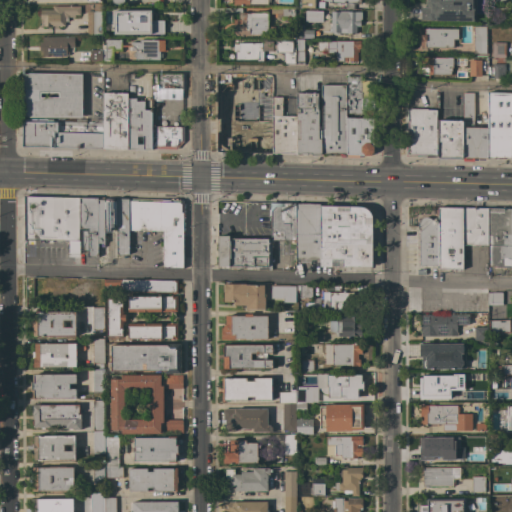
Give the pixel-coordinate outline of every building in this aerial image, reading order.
[(314,0),(314,8),(300,8),(300,0),(314,0)] [(427,23),(427,21),(421,21),(420,7),(427,7),(427,0),(472,0),(472,23),(427,23)] [(87,11),(94,11),(94,4),(102,4),(102,35),(87,35),(87,11)] [(53,10),(53,6),(80,6),(80,15),(75,15),(75,17),(68,17),(68,21),(65,21),(65,26),(43,26),(43,19),(40,19),(40,10),(53,10)] [(268,35),(249,35),(249,36),(233,36),(233,19),(240,19),(239,18),(238,15),(240,13),(234,13),(234,7),(241,7),(242,12),(244,12),(244,13),(268,12),(268,35)] [(294,7),(294,18),(282,18),(277,18),(277,14),(271,14),(270,7),(294,7)] [(162,9),(162,16),(163,16),(163,19),(160,19),(160,28),(151,28),(151,26),(137,26),(137,18),(134,18),(134,20),(126,20),(126,9),(162,9)] [(322,11),(322,22),(305,22),(305,11),(322,11)] [(339,11),(347,11),(360,12),(360,26),(356,26),(356,33),(347,33),(347,32),(339,32),(339,34),(333,34),(333,32),(331,32),(331,31),(329,31),(329,28),(331,28),(331,11),(339,11)] [(123,25),(123,36),(112,36),(112,25),(123,25)] [(297,25),(304,25),(304,30),(313,30),(313,38),(297,38),(297,25)] [(486,26),(486,54),(474,54),(473,26),(486,26)] [(420,29),(458,29),(458,39),(453,39),(453,48),(420,48),(420,29)] [(74,47),(68,47),(68,55),(67,55),(67,56),(42,56),(42,37),(74,37),(74,47)] [(498,42),(499,37),(504,37),(504,42),(506,42),(505,57),(492,57),(492,42),(498,42)] [(139,42),(139,40),(152,40),(152,39),(154,39),(154,40),(164,40),(164,51),(160,51),(160,53),(162,53),(162,57),(159,57),(159,60),(135,60),(135,57),(133,57),(133,53),(135,53),(135,51),(131,51),(131,42),(139,42)] [(103,51),(105,51),(105,40),(121,40),(121,52),(113,52),(113,62),(103,62),(103,51)] [(360,41),(360,49),(359,49),(359,52),(357,52),(358,61),(335,61),(335,53),(327,53),(327,50),(318,51),(318,42),(327,42),(327,41),(360,41)] [(262,43),(264,43),(264,51),(262,51),(262,53),(258,54),(258,60),(256,60),(256,61),(252,61),(252,60),(251,60),(251,61),(249,61),(249,60),(235,60),(235,57),(234,57),(234,54),(235,54),(235,52),(238,52),(238,50),(234,50),(234,44),(238,44),(238,43),(262,43)] [(102,62),(102,61),(89,62),(89,50),(102,49),(102,51),(103,51),(103,62),(102,62)] [(295,52),(296,64),(284,64),(283,52),(295,52)] [(453,67),(452,67),(452,71),(451,71),(451,75),(428,75),(428,68),(421,68),(422,57),(453,58),(453,67)] [(480,61),(480,75),(470,75),(470,61),(480,61)] [(505,64),(504,78),(493,78),(493,65),(492,65),(492,64),(505,64)] [(23,74),(28,74),(28,73),(82,73),(82,118),(76,118),(76,119),(24,119),(23,74)] [(177,89),(177,92),(168,92),(168,96),(157,96),(157,85),(152,85),(152,73),(182,73),(182,89),(177,89)] [(346,113),(346,85),(346,76),(362,76),(362,86),(371,86),(371,92),(362,92),(362,106),(365,106),(365,111),(367,111),(368,112),(368,114),(367,117),(364,117),(362,115),(362,113),(346,113)] [(346,113),(346,118),(346,154),(321,155),(321,109),(321,85),(322,85),(346,85),(346,113)] [(128,149),(103,148),(103,119),(103,92),(127,93),(127,98),(128,98),(128,149)] [(487,157),(487,158),(485,158),(485,160),(478,160),(479,158),(471,158),(471,159),(465,159),(465,158),(463,158),(463,121),(463,92),(474,92),(474,128),(487,128),(487,157)] [(321,155),(321,157),(297,158),(297,153),(296,116),(296,93),(297,93),(318,93),(318,99),(319,99),(319,102),(318,102),(318,109),(321,109),(321,155)] [(487,157),(487,128),(488,93),(511,93),(511,116),(511,157),(487,157)] [(128,149),(128,98),(136,98),(136,101),(144,101),(144,96),(150,97),(150,109),(145,108),(145,110),(152,110),(152,126),(153,126),(153,148),(152,148),(152,150),(128,149)] [(297,153),(273,153),(272,97),(281,97),(281,116),(296,116),(297,153)] [(417,157),(417,155),(408,155),(408,109),(427,109),(427,110),(436,110),(436,121),(437,121),(438,157),(417,157)] [(346,118),(373,118),(373,147),(374,147),(374,151),(373,151),(373,152),(370,155),(368,155),(368,158),(361,158),(361,155),(346,154),(346,118)] [(103,119),(103,148),(102,148),(102,149),(21,146),(21,143),(24,143),(24,119),(76,119),(103,119)] [(463,121),(463,158),(438,157),(437,121),(463,121)] [(183,127),(183,140),(176,148),(153,148),(153,126),(183,127)] [(269,141),(269,149),(255,149),(255,141),(269,141)] [(80,229),(78,229),(79,241),(80,241),(80,258),(67,258),(68,241),(26,239),(26,196),(80,198),(80,229)] [(98,247),(97,247),(98,257),(88,257),(88,251),(81,251),(81,231),(88,231),(87,229),(80,229),(80,198),(98,198),(98,200),(98,247)] [(128,230),(128,254),(117,254),(116,228),(116,200),(116,199),(117,199),(128,199),(128,230)] [(129,199),(180,201),(182,201),(183,203),(183,205),(183,267),(163,267),(163,231),(129,230),(128,230),(128,199),(129,199)] [(116,228),(104,228),(104,247),(98,247),(98,200),(116,200),(116,228)] [(272,240),(270,240),(271,203),(295,204),(295,240),(272,240)] [(319,259),(295,259),(295,240),(295,204),(320,204),(320,206),(319,259)] [(320,206),(360,207),(362,207),(364,208),(367,209),(369,211),(370,213),(371,215),(372,217),(372,266),(319,266),(319,259),(320,206)] [(438,217),(438,208),(462,208),(462,245),(463,268),(438,269),(438,265),(438,217)] [(487,244),(462,245),(462,208),(487,208),(487,244)] [(511,267),(488,267),(487,267),(487,244),(487,208),(511,208),(511,211),(511,264),(511,267)] [(438,265),(419,265),(419,264),(418,264),(418,259),(419,259),(419,258),(418,258),(418,252),(419,252),(419,251),(418,251),(418,245),(419,245),(419,244),(418,244),(418,239),(419,239),(419,237),(418,237),(418,231),(419,231),(418,229),(418,226),(418,224),(418,222),(419,221),(420,219),(423,218),(425,217),(427,217),(429,218),(431,219),(432,220),(438,217),(438,265)] [(229,236),(229,239),(268,238),(268,241),(271,241),(271,259),(268,259),(268,266),(268,269),(265,269),(265,266),(218,267),(218,236),(229,236)] [(120,280),(120,279),(174,281),(174,282),(175,282),(175,294),(172,294),(172,293),(105,291),(105,279),(120,280)] [(223,284),(245,284),(264,285),(264,294),(265,294),(265,298),(264,309),(246,309),(246,305),(234,305),(234,302),(224,302),(223,284)] [(297,285),(299,285),(312,285),(312,293),(323,293),(323,292),(329,292),(358,292),(358,310),(334,310),(334,311),(323,310),(323,305),(312,305),(312,300),(303,299),(303,298),(299,297),(299,299),(296,299),(297,285)] [(295,286),(295,303),(283,303),(283,299),(271,299),(271,286),(295,286)] [(502,293),(502,305),(488,305),(488,292),(502,293)] [(161,296),(161,312),(128,312),(128,297),(161,296)] [(177,296),(177,311),(162,312),(162,296),(177,296)] [(122,299),(122,315),(125,315),(125,321),(122,321),(122,336),(107,336),(107,299),(122,299)] [(103,308),(104,330),(92,330),(92,318),(91,318),(91,313),(92,313),(92,308),(103,308)] [(283,311),(293,311),(294,333),(284,334),(283,311)] [(33,336),(33,328),(31,328),(31,321),(33,321),(33,312),(75,312),(75,336),(33,336)] [(245,316),(245,314),(252,314),(252,316),(267,316),(267,339),(252,338),(252,340),(245,340),(245,339),(235,339),(235,340),(221,340),(221,328),(223,328),(224,326),(225,325),(225,324),(226,315),(245,316)] [(469,324),(456,324),(456,332),(457,332),(457,336),(421,336),(420,327),(419,327),(419,324),(420,324),(420,315),(469,315),(469,324)] [(357,316),(357,319),(358,319),(358,323),(361,323),(361,336),(349,336),(349,337),(336,337),(336,321),(338,321),(338,316),(357,316)] [(509,320),(509,332),(489,333),(489,320),(509,320)] [(161,323),(161,339),(128,339),(128,323),(161,323)] [(177,323),(177,339),(162,339),(162,323),(177,323)] [(487,327),(487,340),(474,340),(474,327),(487,327)] [(311,341),(311,334),(324,333),(324,341),(311,341)] [(104,339),(104,363),(92,363),(92,339),(104,339)] [(33,367),(33,358),(32,358),(32,352),(34,352),(34,344),(76,343),(76,367),(33,367)] [(354,344),(354,343),(356,343),(356,345),(361,345),(362,354),(357,354),(358,359),(359,359),(360,366),(332,366),(332,363),(325,363),(325,345),(354,344)] [(419,343),(419,358),(421,358),(421,369),(465,369),(464,351),(463,351),(463,343),(419,343)] [(166,345),(166,344),(180,344),(180,373),(164,373),(165,370),(111,371),(111,345),(166,345)] [(272,345),(272,354),(251,354),(251,360),(272,360),(272,368),(223,369),(223,345),(272,345)] [(312,361),(312,372),(301,372),(301,361),(312,361)] [(511,364),(511,374),(502,374),(502,365),(511,364)] [(103,392),(93,392),(92,370),(99,369),(103,369),(103,392)] [(31,382),(32,382),(32,373),(76,374),(76,383),(69,383),(69,389),(76,389),(76,398),(40,398),(40,399),(33,399),(33,392),(31,392),(31,382)] [(419,373),(422,373),(422,374),(439,374),(439,377),(441,377),(441,381),(445,381),(445,394),(419,394),(419,373)] [(361,381),(363,381),(363,388),(363,391),(359,391),(359,397),(358,397),(358,399),(343,399),(343,397),(340,397),(340,398),(328,398),(328,389),(317,388),(317,374),(361,374),(361,381)] [(121,434),(121,433),(118,433),(118,430),(110,430),(110,379),(121,379),(121,375),(160,375),(160,386),(163,386),(163,420),(182,420),(182,433),(160,433),(160,434),(121,434)] [(182,388),(163,388),(163,375),(182,375),(182,388)] [(224,377),(224,378),(247,378),(247,382),(253,382),(253,378),(271,378),(271,400),(253,400),(253,397),(247,397),(247,401),(223,401),(222,377),(224,377)] [(295,403),(295,392),(295,387),(311,386),(312,403),(306,403),(295,403)] [(461,389),(475,389),(475,391),(486,391),(486,402),(461,402),(461,389)] [(506,402),(489,401),(489,390),(506,390),(506,402)] [(295,392),(295,403),(282,403),(278,404),(278,392),(295,392)] [(93,400),(104,400),(104,431),(93,431),(93,400)] [(295,430),(282,430),(282,403),(295,403),(295,411),(295,419),(295,430)] [(295,403),(306,403),(306,411),(295,411),(295,403)] [(319,406),(325,406),(325,404),(363,404),(363,430),(351,430),(351,431),(325,431),(325,429),(319,429),(319,406)] [(79,405),(79,413),(77,412),(77,414),(81,414),(81,430),(74,430),(74,429),(62,428),(62,425),(51,425),(50,428),(33,428),(33,425),(33,424),(32,423),(33,421),(33,420),(33,416),(32,417),(32,405),(79,405)] [(457,405),(457,407),(459,407),(459,414),(471,414),(471,430),(456,430),(455,426),(454,426),(454,424),(427,424),(427,426),(425,426),(425,424),(419,425),(419,417),(420,417),(420,405),(457,405)] [(267,408),(267,425),(270,425),(270,427),(272,427),(272,432),(252,432),(252,428),(241,428),(241,426),(234,426),(235,432),(225,432),(225,420),(223,420),(223,409),(267,408)] [(312,419),(312,434),(296,434),(295,430),(295,419),(312,419)] [(485,423),(485,430),(475,431),(475,423),(485,423)] [(104,431),(104,454),(93,454),(93,431),(104,431)] [(284,455),(284,434),(295,434),(295,455),(284,455)] [(75,460),(34,460),(34,452),(33,452),(33,444),(34,444),(34,436),(75,436),(75,460)] [(326,437),(350,436),(361,436),(361,438),(363,438),(363,443),(361,443),(362,450),(363,450),(363,454),(362,454),(362,456),(358,456),(358,458),(356,458),(356,460),(353,460),(353,458),(349,458),(349,459),(346,459),(346,458),(341,458),(341,455),(326,455),(326,437)] [(446,436),(446,447),(442,447),(442,451),(441,451),(441,455),(420,455),(420,444),(422,443),(422,437),(446,436)] [(176,437),(176,445),(178,445),(178,446),(179,446),(179,453),(178,453),(178,454),(177,454),(177,463),(168,463),(168,461),(133,461),(133,452),(132,452),(132,447),(133,447),(133,438),(176,437)] [(474,449),(475,457),(479,457),(478,437),(484,437),(485,461),(474,461),(474,464),(462,464),(462,462),(461,462),(461,449),(474,449)] [(105,438),(118,438),(118,466),(105,466),(105,438)] [(245,440),(245,443),(257,443),(257,445),(259,445),(259,448),(257,448),(257,456),(258,457),(258,460),(257,461),(257,463),(238,463),(223,463),(223,453),(229,453),(229,440),(245,440)] [(490,451),(511,451),(511,464),(504,464),(504,463),(490,463),(490,451)] [(325,457),(325,465),(314,465),(314,457),(325,457)] [(104,485),(93,485),(92,462),(104,462),(104,485)] [(428,486),(428,488),(425,488),(425,486),(422,486),(422,480),(419,480),(419,465),(421,465),(421,467),(460,467),(460,468),(461,468),(461,474),(460,474),(460,479),(454,479),(454,484),(452,484),(452,486),(428,486)] [(118,466),(118,467),(122,467),(122,478),(105,478),(105,466),(118,466)] [(362,467),(362,478),(360,478),(360,480),(359,480),(359,483),(358,483),(358,495),(351,495),(351,490),(334,490),(334,482),(338,482),(338,483),(341,483),(341,478),(337,478),(337,469),(342,469),(342,466),(346,466),(346,467),(362,467)] [(66,491),(66,492),(49,492),(49,491),(33,491),(32,468),(73,467),(74,491),(66,491)] [(147,468),(147,472),(153,471),(153,468),(177,468),(177,477),(178,477),(178,482),(177,482),(177,490),(176,491),(173,491),(153,491),(153,488),(147,488),(147,491),(129,491),(128,469),(147,468)] [(223,491),(223,482),(225,482),(225,469),(234,469),(234,474),(240,474),(240,471),(252,471),(252,468),(270,468),(270,469),(272,469),(272,473),(270,473),(270,475),(267,475),(267,491),(223,491)] [(284,496),(284,471),(295,471),(296,496),(284,496)] [(484,492),(471,492),(471,477),(485,477),(484,492)] [(311,495),(311,494),(309,494),(309,496),(297,496),(297,482),(309,483),(309,487),(311,487),(311,484),(312,484),(312,478),(324,478),(324,484),(325,484),(325,494),(324,494),(324,495),(311,495)] [(503,486),(503,493),(490,494),(490,486),(503,486)] [(90,511),(90,493),(101,493),(101,511),(90,511)] [(296,511),(284,511),(284,496),(296,496),(296,510),(296,511)] [(115,511),(105,511),(105,497),(115,497),(115,511)] [(422,511),(422,510),(419,510),(419,497),(428,497),(428,498),(445,498),(445,506),(450,506),(450,511),(422,511)] [(72,498),(72,511),(33,511),(32,499),(72,498)] [(362,498),(362,508),(361,508),(361,510),(359,510),(359,511),(335,511),(335,508),(332,508),(332,501),(334,501),(334,498),(343,498),(343,500),(347,500),(347,498),(362,498)] [(178,501),(178,511),(130,511),(130,510),(132,510),(131,502),(178,501)] [(267,501),(267,511),(223,511),(223,502),(267,501)]
